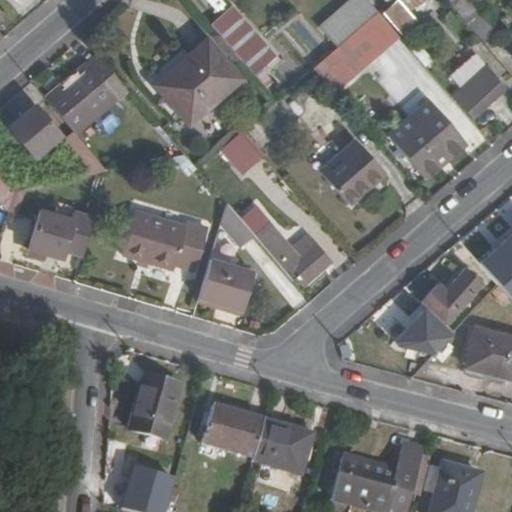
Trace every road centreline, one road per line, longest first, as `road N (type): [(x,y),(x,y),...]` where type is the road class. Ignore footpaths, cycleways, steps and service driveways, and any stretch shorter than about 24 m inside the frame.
road 1 (residential): [(287,370),(312,333),(511,161)]
road 2 (residential): [(287,370),(511,431)]
road 3 (residential): [(92,313),(287,370)]
road 4 (residential): [(76,511),(92,313)]
